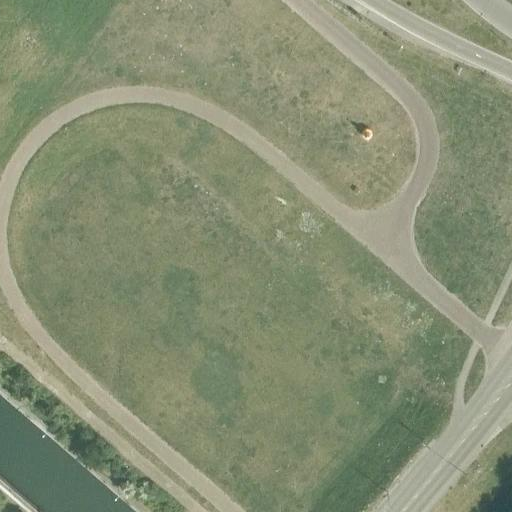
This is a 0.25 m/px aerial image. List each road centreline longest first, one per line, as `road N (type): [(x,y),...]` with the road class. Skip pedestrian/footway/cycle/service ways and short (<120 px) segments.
road 1 (tertiary): [(400,511),(511,367)]
road 2 (trunk): [(373,0),(511,70)]
